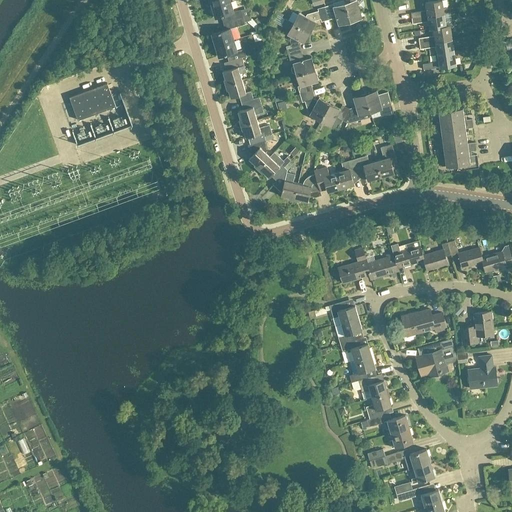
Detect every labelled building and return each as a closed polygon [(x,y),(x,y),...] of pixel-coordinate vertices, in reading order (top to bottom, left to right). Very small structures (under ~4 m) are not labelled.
[(344,0),(345,2),(345,3),(350,22),(362,19),(359,9),(363,8),(364,6),(363,1),(361,0),(360,0),(357,1),(356,0),(351,2),(350,0),(344,0)] [(412,19),(444,13),(442,0),(426,3),(427,11),(411,13),(412,19)] [(230,1),(212,7),(215,18),(228,14),(231,21),(243,18),(241,10),(234,12),(230,1)] [(339,25),(350,22),(345,3),(334,6),(333,4),(325,6),(329,20),(337,18),(339,25)] [(321,22),(329,20),(325,6),(318,9),(319,11),(308,14),(306,17),(299,13),(293,23),(310,32),(316,22),(314,21),(321,19),(321,22)] [(446,26),(444,13),(412,19),(413,24),(429,22),(430,29),(434,29),(434,28),(446,26)] [(245,24),(243,18),(231,21),(223,23),(225,30),(212,34),(215,46),(234,40),(230,29),(245,24)] [(286,29),(291,27),(287,34),(292,37),(290,41),(292,48),(287,49),(289,56),(301,53),(298,45),(300,41),(304,43),(310,32),(293,23),(285,19),(281,26),(286,29)] [(419,39),(420,44),(452,39),(450,26),(446,26),(434,28),(434,29),(435,36),(419,39)] [(454,52),(452,39),(420,44),(420,49),(437,47),(438,54),(454,52)] [(237,51),(234,40),(215,46),(219,57),(232,53),(234,60),(242,58),(246,57),(244,49),(237,51)] [(456,65),(454,52),(438,54),(439,62),(423,65),(424,71),(456,65)] [(303,61),(301,53),(289,56),(291,64),(293,64),(294,66),(292,66),(291,69),(292,73),(294,74),(296,73),(297,75),(315,70),(312,58),(303,61)] [(242,58),(234,60),(224,63),(227,71),(223,72),(227,85),(242,80),(240,74),(247,72),(242,58)] [(298,86),(300,94),(313,91),(311,83),(318,81),(315,70),(297,75),(300,86),(298,86)] [(241,103),(254,99),(251,91),(246,93),(242,80),(227,85),(231,98),(239,96),(241,103)] [(107,84),(69,97),(78,121),(116,107),(107,84)] [(308,113),(311,115),(321,120),(330,104),(319,98),(318,101),(314,99),(315,99),(313,91),(300,94),(303,102),(305,102),(308,113)] [(366,94),(371,112),(380,110),(382,117),(394,114),(388,92),(378,96),(377,91),(366,94)] [(370,112),(371,112),(366,94),(354,98),(357,108),(349,109),(349,112),(348,123),(361,120),(372,117),(370,112)] [(259,97),(254,99),(241,103),(243,110),(238,112),(242,125),(257,121),(256,115),(264,112),(259,97)] [(348,123),(349,112),(349,109),(342,106),(340,109),(330,104),(321,120),(331,126),(337,129),(342,120),(348,123)] [(441,128),(473,124),(473,120),(465,120),(463,108),(439,111),(441,128)] [(386,117),(388,122),(396,119),(394,114),(386,117)] [(252,137),(254,144),(266,140),(265,137),(273,134),(270,125),(260,128),(257,121),(242,125),(246,138),(252,137)] [(133,122),(79,140),(81,147),(136,130),(133,122)] [(473,124),(441,128),(443,140),(467,137),(466,129),(474,128),(473,124)] [(444,152),(477,147),(476,143),(468,144),(467,137),(443,140),(444,152)] [(265,152),(268,149),(266,140),(254,144),(248,145),(252,156),(249,159),(259,168),(270,156),(265,152)] [(377,161),(381,177),(394,173),(391,164),(397,162),(392,144),(381,148),(384,159),(377,161)] [(447,167),(471,164),(469,152),(477,151),(477,147),(444,152),(447,167)] [(274,152),(270,156),(259,168),(270,178),(272,176),(278,181),(287,170),(285,167),(291,161),(287,157),(283,160),(279,157),(274,152)] [(367,155),(354,159),(359,174),(360,178),(367,176),(369,180),(381,177),(377,161),(370,163),(367,155)] [(360,178),(359,174),(354,159),(342,163),(344,171),(337,173),(341,188),(354,185),(353,180),(360,178)] [(328,192),(341,188),(337,173),(329,175),(327,167),(314,171),(315,174),(320,191),(327,189),(328,192)] [(295,199),(298,184),(293,182),(295,175),(287,173),(287,170),(278,181),(274,185),(282,193),(281,196),(295,199)] [(304,185),(298,184),(295,199),(308,203),(309,196),(315,198),(322,196),(320,191),(315,174),(309,176),(307,177),(307,178),(306,179),(305,181),(304,182),(304,183),(304,184),(304,185)] [(404,267),(424,261),(424,260),(423,255),(419,241),(407,244),(408,249),(400,252),(399,246),(392,249),(393,254),(395,261),(398,269),(404,267)] [(463,268),(483,263),(482,257),(483,257),(479,248),(459,254),(455,241),(449,243),(452,255),(454,263),(461,261),(463,268)] [(423,255),(424,260),(424,261),(427,271),(448,265),(446,257),(452,255),(449,243),(442,244),(444,250),(423,255)] [(482,257),(483,263),(486,272),(507,266),(505,261),(511,258),(511,244),(505,246),(501,252),(483,257),(482,257)] [(370,275),(367,264),(363,249),(356,251),(359,262),(339,268),(344,283),(354,281),(354,280),(370,275)] [(386,259),(367,264),(370,275),(371,279),(381,276),(398,271),(398,269),(395,261),(393,254),(386,257),(386,259)] [(342,323),(359,318),(356,306),(347,308),(345,301),(330,306),(334,318),(339,317),(342,323)] [(413,313),(402,316),(408,336),(435,328),(437,332),(448,329),(443,313),(432,315),(430,310),(413,314),(413,313)] [(463,344),(471,343),(478,342),(478,336),(494,335),(491,312),(474,314),(476,326),(461,328),(463,344)] [(341,344),(355,340),(353,334),(363,331),(359,318),(342,323),(345,335),(339,337),(341,344)] [(354,361),(372,356),(369,344),(360,346),(358,339),(355,340),(341,344),(343,351),(351,349),(354,361)] [(455,359),(455,356),(453,348),(454,348),(454,347),(453,348),(451,341),(452,340),(432,345),(434,352),(416,357),(418,364),(420,364),(421,368),(420,369),(422,376),(428,374),(429,377),(448,371),(446,364),(452,362),(454,361),(455,359)] [(481,369),(468,370),(470,388),(483,386),(483,388),(498,386),(497,377),(496,378),(495,374),(496,374),(496,367),(493,367),(492,355),(480,357),(481,369)] [(351,383),(369,378),(367,371),(376,368),(372,356),(354,361),(358,373),(350,376),(352,382),(351,383)] [(372,398),(388,393),(384,381),(377,383),(375,376),(369,378),(351,383),(354,391),(361,389),(364,400),(372,397),(372,398)] [(383,415),(386,414),(384,407),(392,405),(388,393),(372,398),(375,405),(366,407),(370,419),(383,415)] [(385,422),(383,415),(370,419),(367,420),(369,426),(385,422)] [(390,428),(392,433),(409,428),(406,416),(385,422),(387,429),(390,428)] [(413,442),(409,428),(392,433),(394,440),(390,441),(392,448),(413,442)] [(385,456),(383,449),(367,453),(370,461),(385,456)] [(414,469),(431,464),(427,450),(405,456),(406,461),(412,459),(414,469)] [(401,451),(385,456),(387,464),(403,459),(401,451)] [(431,464),(414,469),(417,477),(411,479),(413,484),(435,477),(431,464)] [(411,482),(395,486),(397,494),(413,489),(411,482)] [(428,485),(413,489),(415,495),(415,496),(421,495),(424,507),(442,502),(438,489),(429,492),(428,485)] [(413,489),(404,492),(406,498),(415,495),(413,489)] [(444,511),(442,502),(424,507),(425,511),(444,511)]
